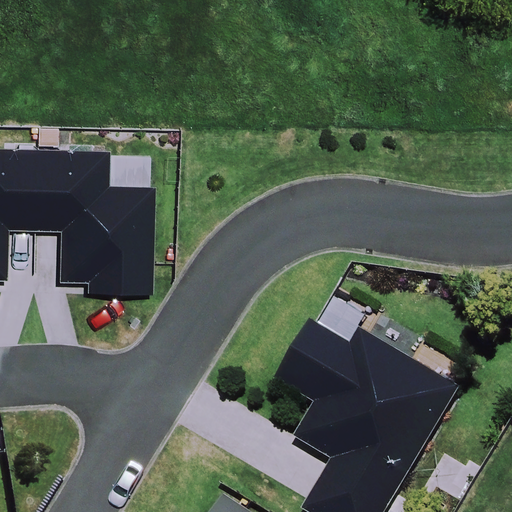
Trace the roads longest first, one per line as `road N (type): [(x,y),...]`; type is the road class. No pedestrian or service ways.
road 1 (residential): [(511,229),(378,220),(281,234),(247,253),(151,387)]
road 2 (residential): [(151,387),(78,511)]
